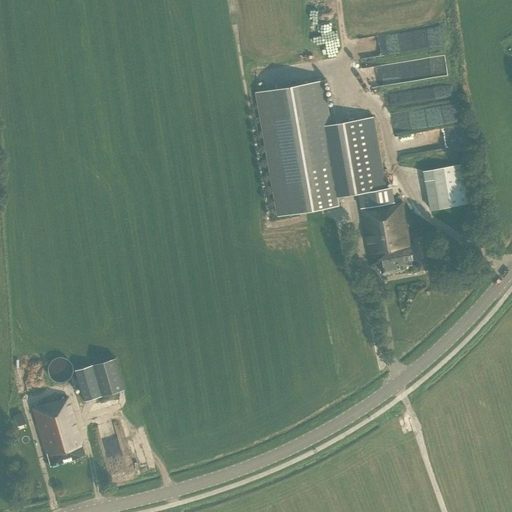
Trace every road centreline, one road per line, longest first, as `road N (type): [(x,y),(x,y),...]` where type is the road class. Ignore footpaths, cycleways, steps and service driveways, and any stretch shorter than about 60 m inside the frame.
road 1 (tertiary): [(90,511),(204,482),(309,440),(409,375),(511,269)]
road 2 (track): [(444,511),(395,386)]
